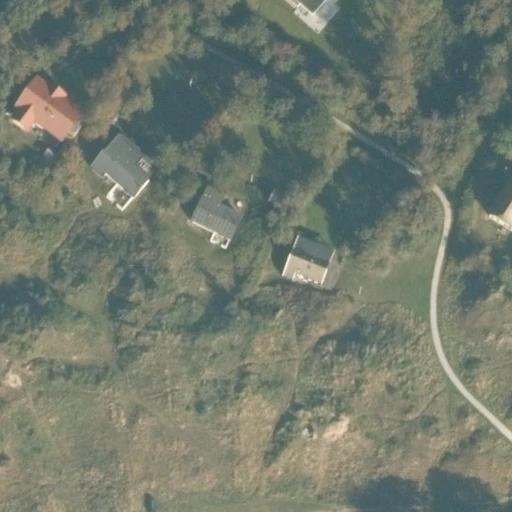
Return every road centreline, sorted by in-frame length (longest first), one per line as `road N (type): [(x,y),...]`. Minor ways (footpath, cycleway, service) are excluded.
road 1 (residential): [(150,0),(161,21),(370,144),(446,201)]
road 2 (residential): [(0,53),(117,0)]
